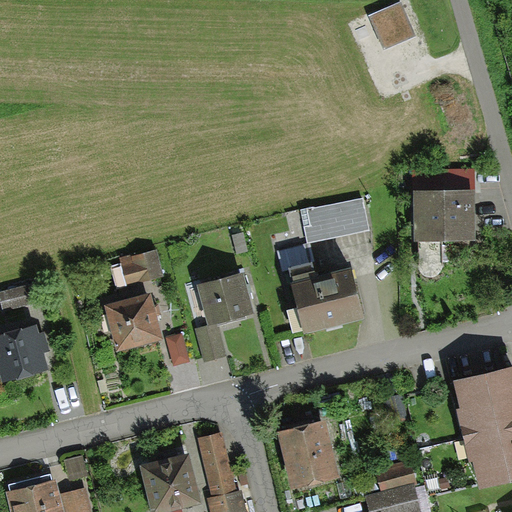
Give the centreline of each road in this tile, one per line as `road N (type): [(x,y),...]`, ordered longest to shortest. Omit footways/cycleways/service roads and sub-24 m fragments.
road 1 (residential): [(210,401),(511,318)]
road 2 (residential): [(511,214),(453,0)]
road 3 (residential): [(210,401),(0,452)]
road 4 (residential): [(265,511),(233,407),(210,401)]
